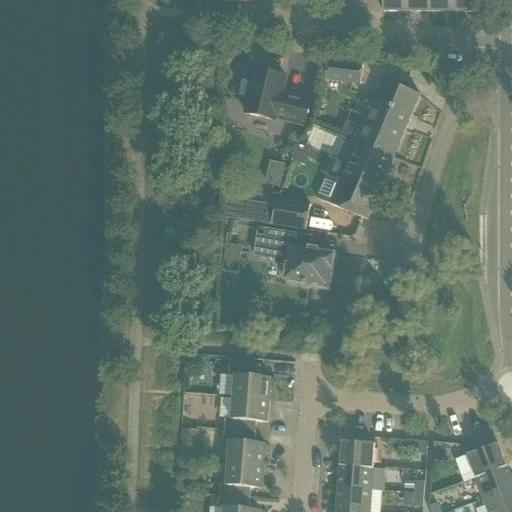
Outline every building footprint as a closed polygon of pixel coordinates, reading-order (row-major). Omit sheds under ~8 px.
[(406,13),(406,0),(383,0),(383,13),(406,13)] [(430,13),(429,0),(406,0),(406,13),(430,13)] [(453,13),(452,0),(429,0),(430,13),(453,13)] [(476,13),(476,0),(452,0),(453,13),(476,13)] [(361,85),(363,66),(327,62),(325,81),(361,85)] [(305,127),(311,102),(288,96),(287,98),(281,97),(286,78),(283,78),(284,75),(269,72),(269,74),(257,71),(246,115),(275,122),(276,120),(305,127)] [(393,159),(420,96),(384,81),(358,143),(393,159)] [(367,221),(393,159),(358,143),(341,182),(327,176),(317,200),(367,221)] [(306,231),(310,206),(279,200),(277,208),(271,226),(306,231)] [(271,226),(277,208),(240,202),(237,220),(271,226)] [(307,287),(328,290),(331,271),(332,271),(335,256),(317,253),(317,251),(310,249),(309,252),(303,251),(305,237),(259,229),(254,256),(276,260),(275,264),(287,266),(285,281),(304,284),(303,287),(306,287),(307,287)] [(235,377),(233,398),(269,401),(271,379),(260,378),(261,367),(230,364),(229,377),(235,377)] [(267,424),(269,401),(233,398),(231,420),(226,419),(225,431),(255,433),(256,423),(267,424)] [(255,444),(255,433),(225,431),(224,443),(230,443),(228,465),(264,467),(266,445),(255,444)] [(427,456),(428,443),(419,442),(418,455),(427,456)] [(373,468),(375,445),(341,443),(340,466),(373,468)] [(442,457),(443,445),(443,444),(434,443),(433,456),(442,457)] [(498,445),(478,453),(467,457),(475,478),(506,466),(498,445)] [(262,490),(264,467),(228,465),(226,486),(220,485),(219,497),(250,500),(251,489),(262,490)] [(372,491),(373,468),(340,466),(338,489),(372,491)] [(511,488),(511,481),(506,466),(475,478),(483,500),(511,488)] [(424,495),(425,482),(416,482),(415,494),(424,495)] [(511,511),(511,488),(483,500),(487,511),(511,511)] [(337,511),(370,511),(372,491),(338,489),(336,511),(337,511)] [(423,507),(424,495),(415,494),(414,507),(423,507)] [(249,510),(250,500),(219,497),(218,509),(224,510),(224,511),(260,511),(249,510)]
